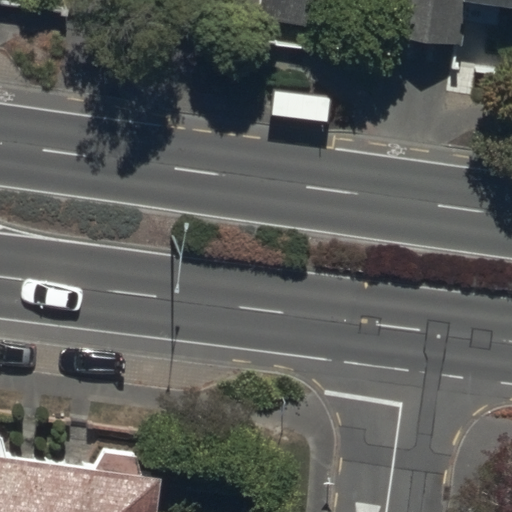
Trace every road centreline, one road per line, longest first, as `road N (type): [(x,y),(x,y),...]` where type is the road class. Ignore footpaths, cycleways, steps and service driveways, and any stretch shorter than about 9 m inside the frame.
road 1 (primary): [(0,144),(511,217)]
road 2 (primary): [(405,329),(0,275)]
road 3 (residential): [(388,511),(405,329)]
